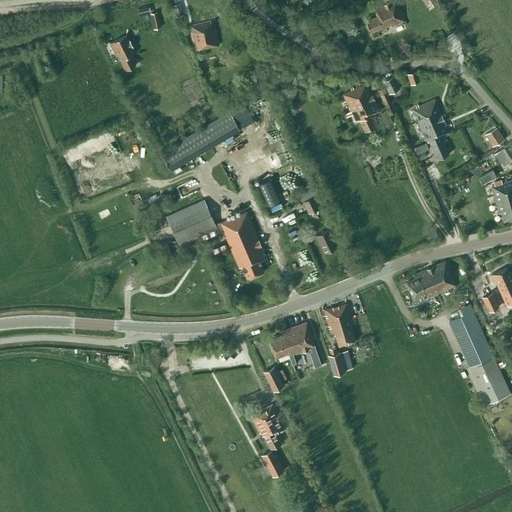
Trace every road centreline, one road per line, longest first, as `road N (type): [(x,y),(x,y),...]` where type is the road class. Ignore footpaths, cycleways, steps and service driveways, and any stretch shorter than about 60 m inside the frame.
road 1 (tertiary): [(0,323),(185,328),(244,321),(415,258),(511,236)]
road 2 (residential): [(511,127),(453,67),(350,65),(246,0)]
road 3 (track): [(232,511),(173,386),(179,367),(196,366)]
road 4 (track): [(287,32),(212,101),(211,117),(188,130)]
